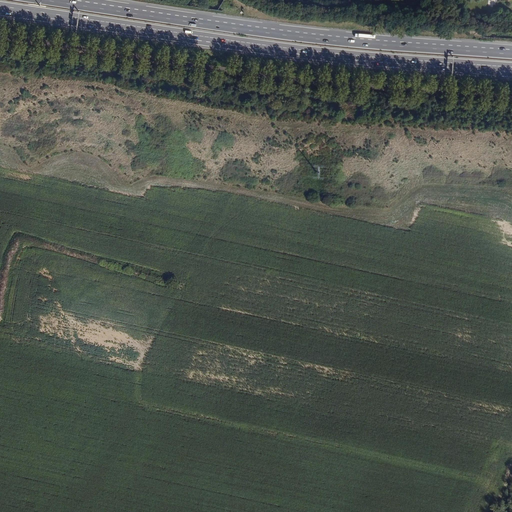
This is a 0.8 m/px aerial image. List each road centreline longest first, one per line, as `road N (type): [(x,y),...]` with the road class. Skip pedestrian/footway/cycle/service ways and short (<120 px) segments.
road 1 (trunk): [(0,4),(302,51),(511,67)]
road 2 (trunk): [(511,54),(324,39),(52,2)]
